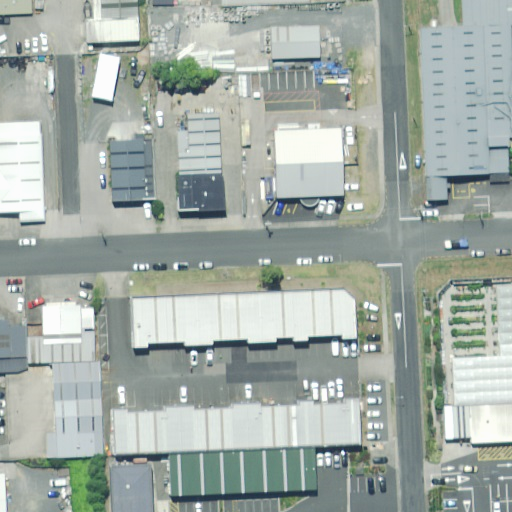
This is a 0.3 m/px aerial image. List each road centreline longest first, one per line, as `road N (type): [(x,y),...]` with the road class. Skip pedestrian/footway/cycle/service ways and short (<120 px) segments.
road 1 (unclassified): [(0,258),(400,243)]
road 2 (unclassified): [(414,511),(400,243)]
road 3 (unknown): [(412,475),(199,472),(179,484),(180,511)]
road 4 (unknown): [(259,248),(264,125),(283,110),(394,97)]
road 5 (unknown): [(83,255),(68,0)]
road 6 (unclassified): [(400,243),(390,0)]
